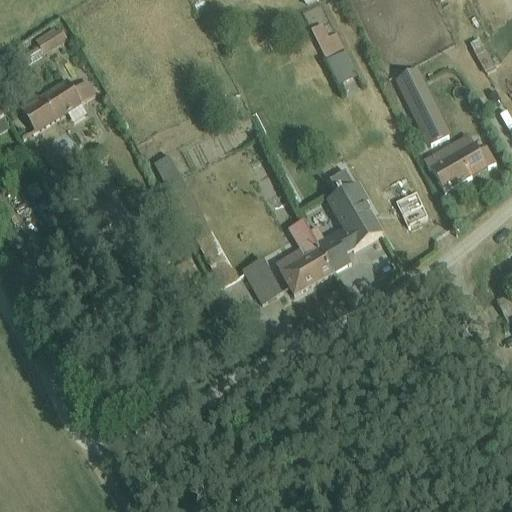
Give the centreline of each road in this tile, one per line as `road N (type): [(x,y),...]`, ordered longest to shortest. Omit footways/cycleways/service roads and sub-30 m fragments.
road 1 (residential): [(0,308),(79,442),(98,455),(126,452),(457,257),(511,207)]
road 2 (track): [(457,257),(511,370)]
